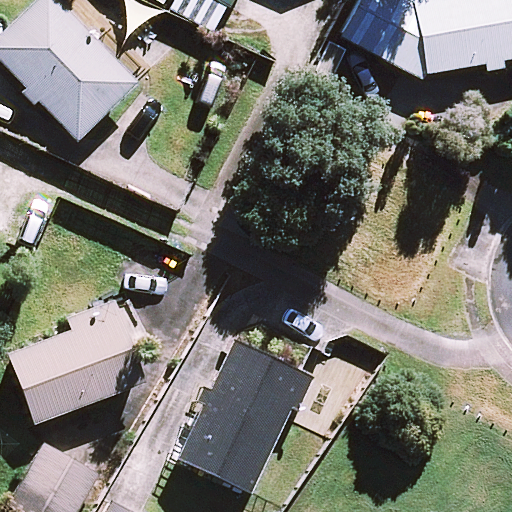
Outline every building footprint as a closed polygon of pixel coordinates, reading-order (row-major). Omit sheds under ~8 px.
[(38,100),(77,141),(140,81),(63,0),(35,0),(0,33),(0,59),(25,86),(20,91),(33,104),(38,100)] [(218,37),(233,10),(214,0),(182,0),(175,14),(218,37)] [(236,11),(241,0),(214,0),(233,10),(236,11)] [(428,85),(431,78),(488,68),(490,76),(509,72),(508,65),(511,64),(511,0),(445,0),(422,4),(414,0),(365,0),(344,41),(428,85)] [(328,79),(343,49),(327,41),(312,71),(328,79)] [(12,358),(38,429),(150,387),(118,303),(70,321),(75,334),(12,358)] [(318,380),(238,343),(231,356),(182,463),(256,497),(296,412),(302,415),(318,380)] [(85,511),(105,478),(50,446),(13,511),(14,511),(85,511)] [(111,511),(132,511),(116,503),(111,511)]
